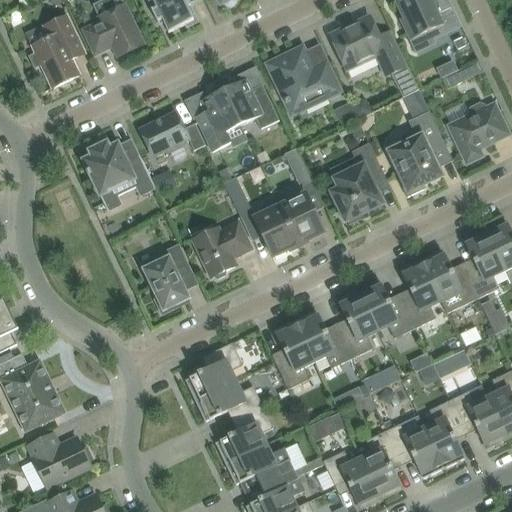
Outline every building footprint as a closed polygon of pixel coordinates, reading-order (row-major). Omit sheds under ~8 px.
[(204,0),(151,0),(156,9),(151,11),(157,23),(162,21),(168,34),(193,22),(187,9),(204,0)] [(216,0),(220,7),(224,5),(227,8),(231,8),(235,6),(236,3),(236,0),(216,0)] [(445,31),(460,24),(448,0),(404,0),(396,4),(404,20),(401,22),(411,42),(428,33),(432,41),(446,34),(445,31)] [(117,59),(144,46),(125,6),(98,19),(100,23),(83,32),(95,56),(107,50),(107,49),(112,47),(117,59)] [(67,17),(43,29),(49,39),(31,48),(35,55),(29,58),(35,70),(40,67),(52,90),(80,77),(72,61),(85,55),(67,17)] [(386,78),(407,68),(391,33),(379,38),(369,17),(329,37),(346,73),(376,59),(386,78)] [(457,51),(466,47),(462,39),(453,43),(457,51)] [(273,64),(268,66),(284,101),(283,102),(285,106),(286,105),(291,116),(306,109),(301,98),(320,89),(325,100),(326,99),(339,93),(332,78),(319,50),(306,56),(303,49),(287,57),(286,54),(271,61),(273,64)] [(459,72),(442,80),(447,91),(464,83),(459,72)] [(222,88),(240,127),(255,120),(260,131),(279,122),(262,86),(251,92),(246,81),(232,87),(227,86),(222,88)] [(226,134),(240,127),(222,88),(217,91),(215,96),(206,100),(211,111),(195,118),(212,154),(231,145),(226,134)] [(349,104),(334,112),(341,127),(357,120),(349,104)] [(471,116),(448,127),(466,166),(483,158),(478,149),(485,146),(486,148),(510,136),(495,105),(485,110),(483,107),(480,105),(471,110),(470,113),(471,116)] [(398,180),(407,199),(426,190),(424,186),(442,178),(431,156),(446,149),(429,113),(408,123),(413,132),(409,134),(405,145),(388,153),(400,179),(398,180)] [(184,131),(176,114),(140,132),(152,158),(165,152),(167,155),(184,147),(182,143),(188,141),(194,153),(205,147),(195,125),(184,131)] [(359,126),(350,130),(354,139),(363,135),(359,126)] [(82,162),(88,173),(87,173),(88,177),(89,176),(107,212),(108,211),(119,206),(112,191),(134,181),(141,196),(155,189),(136,149),(123,155),(118,145),(109,149),(107,144),(89,152),(91,157),(82,162)] [(345,224),(348,223),(349,226),(361,220),(360,217),(383,206),(375,189),(387,183),(369,145),(351,154),(358,168),(333,180),(338,190),(330,194),(345,224)] [(284,156),(301,190),(312,184),(296,150),(284,156)] [(261,153),(256,156),(260,165),(269,160),(267,155),(261,153)] [(225,168),(218,172),(223,182),(230,179),(225,168)] [(164,172),(151,178),(159,194),(172,188),(164,172)] [(224,185),(240,219),(252,213),(236,179),(224,185)] [(323,235),(304,195),(279,207),(298,247),(323,235)] [(273,259),(298,247),(279,207),(254,219),(273,259)] [(511,236),(505,222),(484,232),(504,273),(511,268),(511,236)] [(217,230),(213,227),(206,231),(206,235),(192,242),(210,280),(214,278),(217,281),(225,277),(226,273),(237,267),(233,260),(251,251),(238,224),(220,233),(218,229),(217,230)] [(493,278),(504,273),(484,232),(463,242),(477,270),(466,275),(478,300),(499,290),(493,278)] [(154,302),(162,317),(177,309),(175,306),(188,300),(184,292),(197,286),(178,247),(164,254),(166,257),(143,268),(145,271),(144,271),(158,300),(154,302)] [(446,315),(478,300),(466,275),(455,280),(442,252),(421,262),(440,303),(446,315)] [(430,308),(440,303),(421,262),(400,272),(414,300),(403,305),(415,330),(426,325),(426,323),(433,319),(434,321),(436,321),(430,308)] [(379,282),(358,292),(377,333),(388,328),(394,340),(395,340),(394,338),(402,334),(403,336),(415,330),(403,305),(392,310),(379,282)] [(351,330),(340,336),(352,361),(373,351),(367,338),(377,333),(358,292),(337,302),(351,330)] [(0,354),(17,346),(11,334),(18,331),(3,300),(0,301),(0,354)] [(340,366),(352,361),(340,336),(329,341),(316,313),(295,323),(314,364),(325,358),(331,371),(332,370),(331,368),(339,364),(340,366)] [(310,381),(304,369),(314,364),(295,323),(274,333),(287,361),(276,366),(288,392),(300,385),(299,383),(307,379),(308,382),(310,381)] [(185,382),(195,403),(236,383),(230,373),(243,367),(232,345),(207,357),(213,369),(185,382)] [(422,382),(470,368),(465,353),(418,367),(422,382)] [(56,395),(51,385),(50,382),(48,382),(39,364),(28,369),(22,356),(0,366),(0,384),(2,383),(26,433),(64,414),(54,396),(56,395)] [(511,373),(511,372),(501,378),(502,380),(494,384),(493,381),(492,382),(498,394),(487,399),(507,440),(511,437),(511,373)] [(233,410),(238,421),(263,409),(257,397),(255,398),(251,390),(254,389),(253,388),(241,394),(236,383),(195,403),(205,424),(233,410)] [(460,397),(449,402),(462,428),(473,422),(477,432),(484,446),(486,450),(507,440),(487,399),(481,387),(470,392),(460,397)] [(435,424),(424,430),(444,471),(465,461),(451,433),(462,428),(449,402),(438,408),(439,410),(431,414),(430,412),(429,412),(435,424)] [(266,422),(269,421),(263,409),(238,421),(243,432),(215,445),(225,466),(266,447),(261,436),(273,430),(272,429),(270,430),(266,422)] [(309,430),(315,441),(336,431),(331,419),(309,430)] [(413,435),(407,423),(386,433),(399,458),(409,453),(423,481),(444,471),(424,430),(413,435)] [(372,455),(361,460),(381,501),(402,491),(388,463),(399,458),(386,433),(375,438),(376,441),(368,444),(367,442),(366,443),(372,455)] [(52,436),(29,447),(35,460),(33,461),(34,463),(46,489),(47,489),(47,488),(89,468),(89,469),(90,468),(88,463),(92,461),(87,450),(82,452),(77,440),(76,441),(76,442),(63,448),(62,450),(58,449),(52,436)] [(266,447),(225,466),(235,487),(255,477),(260,488),(293,472),(283,451),(271,457),(266,447)] [(344,453),(323,463),(323,464),(324,466),(335,489),(346,483),(360,511),(381,501),(361,460),(350,465),(344,453)] [(265,499),(245,508),(247,511),(291,511),(296,510),(291,499),(303,493),(297,479),(324,466),(323,464),(323,463),(321,458),(293,472),(260,488),(265,499)] [(48,501),(23,511),(107,511),(105,507),(101,509),(96,498),(95,498),(95,499),(82,505),(81,508),(77,506),(71,493),(49,504),(48,501)]
